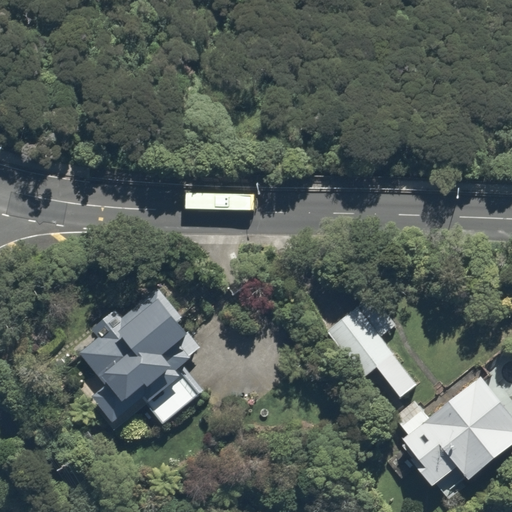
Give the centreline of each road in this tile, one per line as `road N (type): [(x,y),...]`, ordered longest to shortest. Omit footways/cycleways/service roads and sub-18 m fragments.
road 1 (residential): [(0,188),(161,210),(511,218)]
road 2 (residential): [(86,511),(0,405)]
